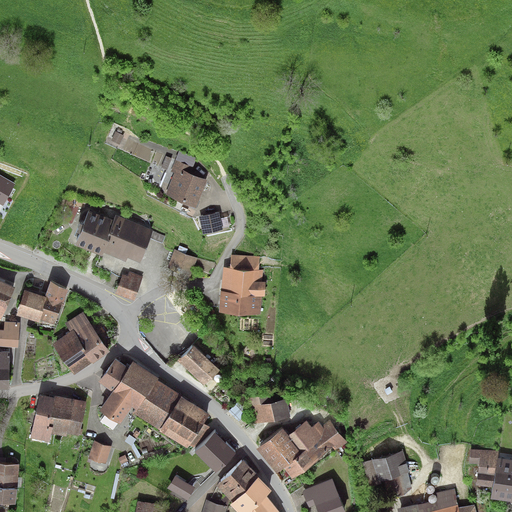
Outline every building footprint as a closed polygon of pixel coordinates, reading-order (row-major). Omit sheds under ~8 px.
[(116,131),(111,140),(120,145),(124,135),(116,131)] [(197,158),(179,151),(175,160),(193,167),(197,158)] [(172,158),(166,156),(161,168),(167,170),(172,158)] [(193,167),(175,160),(171,171),(174,173),(165,195),(196,208),(207,180),(191,173),(193,167)] [(15,183),(0,174),(0,204),(3,206),(15,183)] [(72,224),(79,208),(67,203),(60,219),(72,224)] [(89,211),(75,246),(101,256),(103,253),(126,262),(128,258),(140,263),(150,238),(153,231),(153,230),(116,215),(114,221),(89,211)] [(219,212),(199,216),(203,234),(223,230),(219,212)] [(165,236),(153,231),(150,238),(162,243),(165,236)] [(178,250),(175,249),(173,253),(170,260),(167,268),(191,277),(198,258),(186,253),(178,250)] [(232,255),(231,268),(259,270),(260,257),(232,255)] [(223,268),(219,312),(261,315),(262,296),(265,296),(266,282),(263,282),(263,270),(259,270),(231,268),(223,268)] [(144,276),(129,271),(127,276),(123,274),(116,293),(134,300),(144,276)] [(0,322),(15,288),(0,280),(0,322)] [(25,290),(16,315),(40,323),(41,320),(55,325),(62,303),(64,304),(69,289),(50,282),(45,297),(25,290)] [(83,312),(65,324),(70,332),(53,344),(74,375),(92,363),(93,364),(110,352),(83,312)] [(0,346),(18,348),(20,322),(5,321),(4,331),(0,330),(0,346)] [(194,345),(179,361),(204,386),(220,370),(194,345)] [(0,389),(9,390),(10,352),(0,351),(0,389)] [(113,392),(100,411),(121,425),(132,407),(137,410),(158,380),(159,378),(133,361),(129,367),(116,359),(99,383),(113,392)] [(210,414),(158,380),(137,410),(135,414),(160,430),(160,431),(187,449),(189,446),(204,424),(210,414)] [(55,397),(40,394),(31,438),(50,442),(51,433),(67,436),(68,433),(80,436),(86,401),(55,395),(55,397)] [(272,394),(250,399),(256,425),(291,418),(287,400),(274,403),(272,394)] [(249,413),(238,402),(228,411),(240,422),(249,413)] [(289,436),(303,453),(321,439),(312,428),(307,421),(289,436)] [(319,422),(312,428),(321,439),(330,450),(334,447),(337,450),(347,442),(330,422),(323,427),(319,422)] [(213,428),(204,424),(189,446),(194,447),(195,445),(198,447),(213,428)] [(283,429),(257,449),(277,474),(284,468),(303,453),(289,436),(283,429)] [(215,432),(195,452),(216,473),(236,453),(215,432)] [(136,439),(129,434),(125,441),(132,445),(136,439)] [(321,439),(303,453),(284,468),(293,480),(330,450),(321,439)] [(94,441),(88,459),(106,464),(112,446),(94,441)] [(403,450),(362,462),(370,487),(385,482),(391,500),(405,495),(412,488),(408,473),(410,473),(403,450)] [(498,457),(499,451),(471,450),(469,463),(479,464),(476,486),(492,488),(498,457)] [(126,455),(118,458),(121,464),(128,461),(126,455)] [(511,460),(498,457),(492,488),(490,498),(511,502),(511,503),(511,460)] [(244,460),(217,485),(233,502),(260,477),(244,460)] [(20,464),(0,461),(0,502),(16,505),(18,490),(17,489),(20,464)] [(176,475),(168,489),(188,500),(195,487),(186,482),(186,481),(176,475)] [(272,491),(260,477),(233,502),(230,505),(237,511),(279,511),(267,495),(272,491)] [(345,511),(332,479),(302,491),(309,507),(316,505),(318,511),(345,511)] [(438,500),(397,509),(397,511),(476,511),(475,505),(459,508),(455,489),(437,493),(438,500)] [(207,500),(202,511),(225,511),(228,507),(207,500)] [(164,511),(166,506),(137,501),(135,511),(164,511)]
